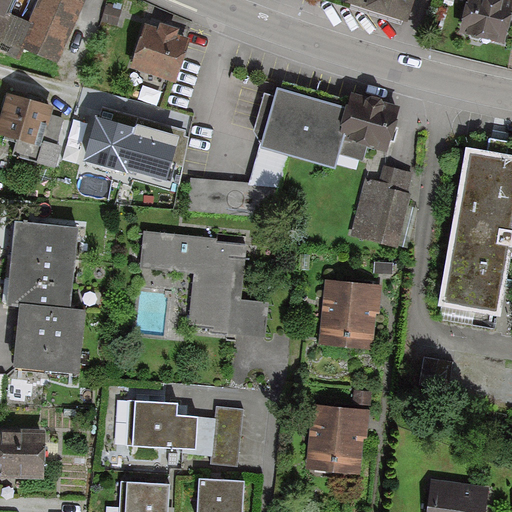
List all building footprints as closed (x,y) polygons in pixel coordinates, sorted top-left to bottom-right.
[(80,1),(77,0),(38,0),(28,26),(20,47),(56,61),(80,1)] [(341,0),(340,7),(406,24),(411,0),(341,0)] [(511,12),(511,4),(493,0),(464,0),(455,34),(503,47),(511,12)] [(117,12),(105,9),(101,21),(113,25),(117,12)] [(0,13),(0,52),(14,58),(20,47),(28,26),(0,13)] [(181,39),(145,27),(132,68),(168,79),(181,39)] [(344,135),(350,114),(276,92),(274,100),(263,96),(249,142),(259,145),(287,153),(334,167),(344,135)] [(45,109),(9,99),(0,132),(0,134),(35,144),(45,109)] [(394,113),(354,101),(350,114),(344,135),(384,146),(394,113)] [(90,112),(78,108),(73,122),(86,126),(90,112)] [(137,127),(96,116),(83,161),(126,173),(127,169),(139,128),(137,127)] [(60,121),(51,118),(46,139),(54,141),(60,121)] [(138,124),(137,127),(139,128),(127,169),(167,181),(180,136),(138,124)] [(287,153),(259,145),(248,183),(277,191),(287,153)] [(58,149),(43,146),(39,166),(54,169),(58,149)] [(511,163),(466,157),(445,316),(505,324),(511,269),(511,163)] [(409,176),(384,170),(380,189),(364,185),(352,235),(392,244),(403,197),(409,176)] [(248,183),(189,182),(187,213),(268,213),(277,191),(248,183)] [(73,232),(12,227),(6,305),(18,306),(66,310),(73,232)] [(242,246),(142,236),(138,282),(192,287),(188,330),(263,337),(267,304),(237,301),(242,246)] [(374,289),(324,284),(318,342),(368,347),(374,289)] [(66,310),(18,306),(12,370),(77,375),(82,312),(66,310)] [(428,358),(425,387),(455,389),(458,360),(428,358)] [(0,373),(0,403),(8,404),(9,374),(0,373)] [(323,412),(312,411),(307,471),(358,475),(364,394),(324,391),(323,412)] [(174,405),(127,404),(126,449),(195,451),(195,420),(174,420),(174,405)] [(240,412),(215,410),(214,421),(212,453),(211,463),(235,465),(240,412)] [(214,421),(195,420),(195,451),(212,453),(214,421)] [(39,436),(0,436),(0,476),(39,476),(39,436)] [(239,511),(241,484),(193,482),(192,511),(239,511)] [(164,511),(166,487),(123,485),(121,511),(164,511)] [(479,511),(482,493),(431,487),(428,511),(479,511)]
